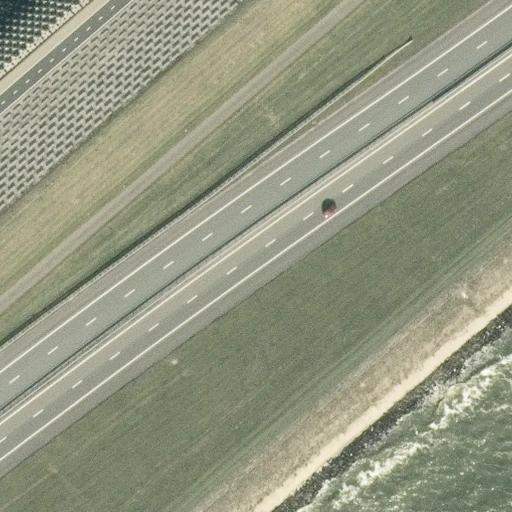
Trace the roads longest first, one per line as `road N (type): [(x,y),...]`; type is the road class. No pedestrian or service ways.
road 1 (motorway): [(0,453),(511,79)]
road 2 (motorway): [(511,17),(0,387)]
